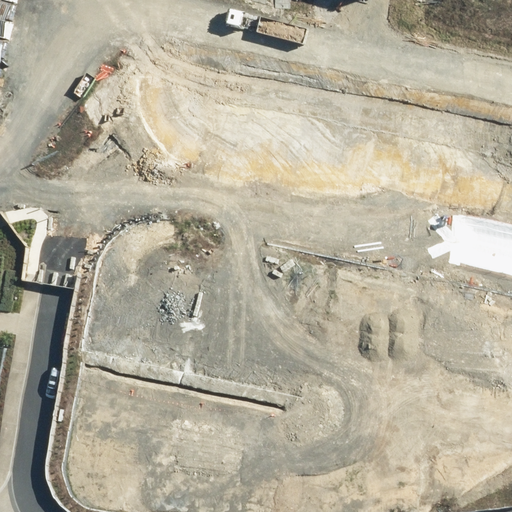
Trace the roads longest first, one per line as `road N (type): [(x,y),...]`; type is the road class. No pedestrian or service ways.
road 1 (unknown): [(511,263),(117,188),(84,199),(62,248)]
road 2 (unknown): [(84,199),(27,183),(12,154),(23,100),(101,20),(191,18),(304,30)]
road 3 (residential): [(62,248),(28,468),(39,511)]
